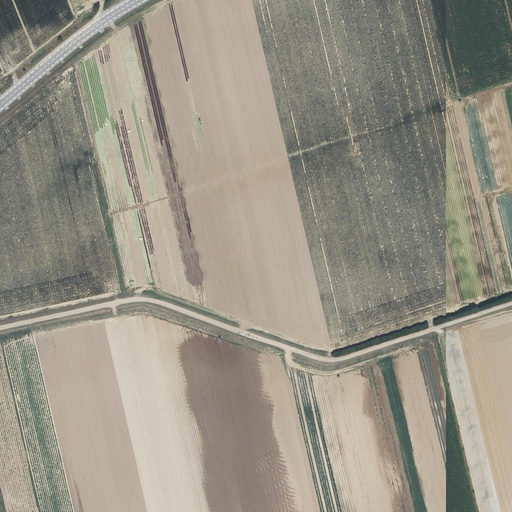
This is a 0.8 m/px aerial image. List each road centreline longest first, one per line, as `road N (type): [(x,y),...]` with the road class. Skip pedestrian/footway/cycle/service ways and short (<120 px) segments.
road 1 (track): [(0,330),(159,303),(333,362),(511,307)]
road 2 (secondary): [(138,0),(0,104)]
